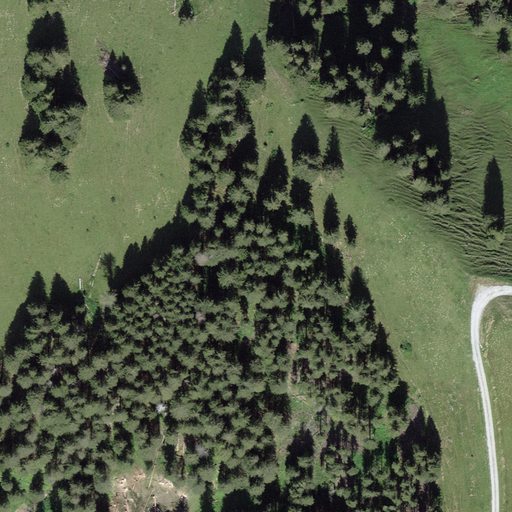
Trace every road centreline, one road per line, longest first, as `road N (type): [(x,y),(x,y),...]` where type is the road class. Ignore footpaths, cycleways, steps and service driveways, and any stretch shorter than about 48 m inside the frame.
road 1 (track): [(228,0),(322,147),(485,295)]
road 2 (track): [(511,290),(485,295),(474,323),(498,511)]
